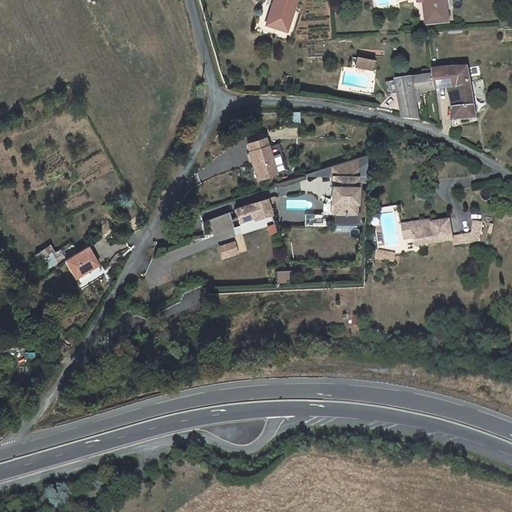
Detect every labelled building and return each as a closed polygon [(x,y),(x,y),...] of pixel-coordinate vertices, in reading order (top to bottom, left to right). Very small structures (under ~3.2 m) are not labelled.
[(272,0),(265,25),(286,31),(295,0),(272,0)] [(424,0),(424,1),(427,24),(448,22),(445,0),(424,0)] [(357,58),(355,67),(372,69),(373,61),(357,58)] [(459,69),(457,69),(459,86),(449,87),(453,107),(453,120),(466,119),(476,118),(471,90),(470,83),(470,81),(468,68),(467,69),(459,69)] [(389,95),(399,94),(403,118),(419,119),(416,103),(415,96),(420,95),(419,92),(426,91),(436,89),(434,76),(423,77),(406,80),(387,83),(389,95)] [(285,124),(300,125),(300,113),(285,114),(285,124)] [(281,154),(278,144),(268,148),(271,157),(278,155),(281,154)] [(276,173),(271,157),(268,148),(249,154),(253,164),(258,180),(276,174),(276,173)] [(271,157),(276,173),(283,171),(278,155),(271,157)] [(357,159),(357,174),(365,173),(364,158),(357,159)] [(324,215),(334,215),(335,177),(332,177),(331,201),(331,204),(324,204),(324,215)] [(357,178),(335,177),(334,215),(356,216),(357,178)] [(271,215),(266,200),(235,210),(240,227),(256,221),(255,220),(271,215)] [(433,221),(403,226),(404,229),(406,241),(415,239),(413,227),(433,224),(433,221)] [(453,237),(451,221),(433,224),(413,227),(415,239),(417,247),(454,241),(453,237)] [(480,241),(483,223),(475,222),(473,234),(463,235),(465,244),(480,241)] [(463,235),(453,237),(454,241),(455,246),(465,244),(463,235)] [(243,254),(241,245),(226,249),(228,258),(243,254)] [(36,256),(43,266),(45,270),(64,257),(60,251),(56,254),(51,246),(36,256)] [(66,261),(76,279),(98,266),(88,248),(66,261)] [(388,254),(378,253),(377,259),(387,261),(388,254)] [(396,255),(388,254),(387,261),(395,262),(396,255)] [(38,270),(43,266),(36,256),(28,261),(34,270),(37,268),(38,270)]
